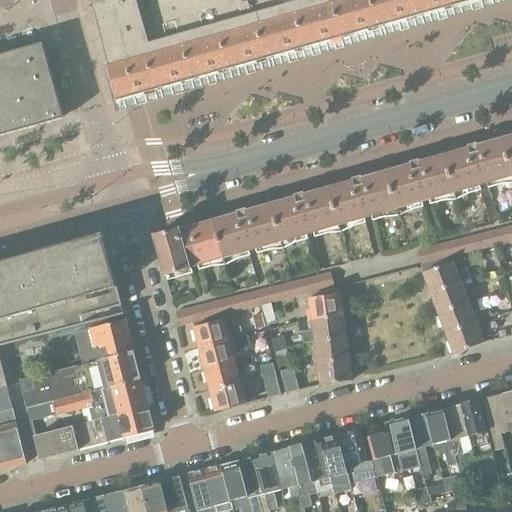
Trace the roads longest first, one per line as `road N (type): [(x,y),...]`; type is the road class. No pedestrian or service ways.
road 1 (tertiary): [(118,192),(511,85)]
road 2 (residential): [(511,364),(184,448)]
road 3 (residential): [(184,448),(118,192)]
road 4 (residential): [(118,192),(62,0)]
road 5 (residential): [(184,448),(0,495)]
road 6 (tertiary): [(0,226),(118,192)]
